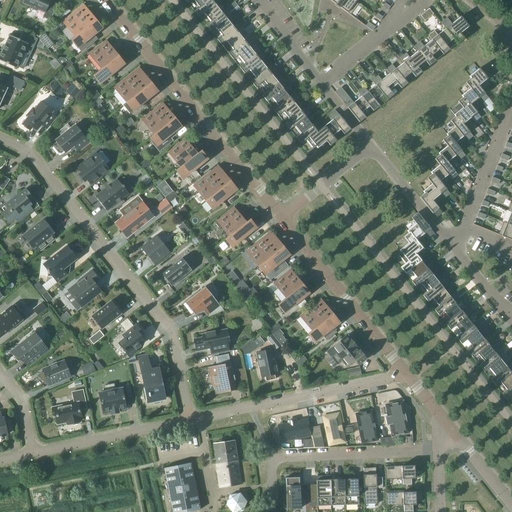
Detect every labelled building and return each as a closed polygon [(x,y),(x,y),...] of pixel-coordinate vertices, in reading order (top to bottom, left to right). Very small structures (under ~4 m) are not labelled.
[(37,10),(45,13),(50,0),(24,0),(23,3),(27,6),(28,5),(30,7),(30,8),(37,12),(37,10)] [(204,14),(210,21),(221,13),(215,5),(213,2),(215,0),(208,0),(199,7),(194,12),(199,18),(204,14)] [(339,0),(336,5),(335,6),(338,9),(340,7),(350,15),(358,5),(351,0),(339,0)] [(56,15),(58,16),(60,19),(70,12),(66,7),(56,15)] [(215,28),(222,35),(232,27),(226,19),(224,16),(231,11),(228,8),(221,13),(210,21),(205,26),(210,32),(215,28)] [(63,21),(75,36),(90,24),(78,9),(63,21)] [(446,30),(453,39),(457,44),(463,39),(459,34),(467,27),(467,28),(468,27),(460,17),(459,18),(460,18),(452,25),(451,24),(449,26),(444,20),(440,23),(446,30)] [(94,21),(90,24),(75,36),(71,40),(81,52),(97,40),(94,36),(101,29),(94,21)] [(368,22),(365,26),(372,31),(375,27),(368,22)] [(227,42),(233,50),(243,41),(237,33),(238,33),(236,30),(240,27),(237,23),(232,27),(222,35),(217,40),(222,46),(227,42)] [(427,36),(432,41),(439,50),(443,55),(449,50),(445,45),(453,39),(446,30),(438,36),(437,35),(435,37),(431,33),(427,36)] [(38,38),(47,49),(53,44),(44,33),(38,38)] [(0,54),(0,61),(15,68),(26,44),(9,36),(0,54)] [(238,56),(244,64),(255,55),(249,47),(247,44),(253,39),(250,36),(243,41),(233,50),(228,54),(233,60),(238,56)] [(413,47),(417,52),(425,61),(429,66),(435,61),(431,56),(439,50),(432,41),(424,47),(423,47),(421,49),(417,44),(413,47)] [(89,54),(101,69),(117,57),(105,42),(89,54)] [(249,70),(256,78),(266,69),(260,61),(258,58),(263,55),(260,51),(255,55),(244,64),(239,68),(244,74),(249,70)] [(399,58),(403,63),(411,72),(415,78),(421,73),(417,67),(425,61),(417,52),(410,58),(409,58),(407,60),(403,55),(399,58)] [(117,57),(101,69),(94,75),(101,84),(124,65),(117,57)] [(60,66),(64,71),(72,65),(73,64),(69,59),(60,66)] [(389,75),(397,84),(401,89),(407,84),(403,79),(411,72),(403,63),(396,70),(395,69),(393,71),(389,67),(385,70),(389,75)] [(72,65),(64,71),(68,76),(74,71),(72,65)] [(261,84),(267,92),(277,83),(271,75),(272,75),(269,72),(274,69),(271,65),(266,69),(256,78),(250,82),(255,88),(261,84)] [(470,89),(478,98),(482,103),(488,98),(478,86),(485,79),(486,80),(487,79),(492,75),(480,70),(479,69),(478,70),(470,77),(471,78),(465,83),(470,89)] [(115,88),(127,103),(142,90),(130,75),(115,88)] [(371,81),(375,86),(383,95),(387,100),(393,95),(389,90),(397,84),(389,75),(382,81),(381,80),(379,83),(375,78),(371,81)] [(0,101),(6,89),(9,91),(11,86),(20,91),(24,82),(11,76),(7,84),(5,83),(3,87),(0,85),(0,101)] [(272,98),(278,106),(288,97),(282,89),(283,89),(281,86),(285,83),(282,79),(277,83),(267,92),(262,96),(267,102),(272,98)] [(142,90),(127,103),(123,106),(130,114),(134,111),(157,93),(150,84),(142,90)] [(72,85),(68,90),(75,95),(79,90),(72,85)] [(361,97),(369,106),(373,111),(379,106),(375,101),(383,95),(375,86),(368,92),(367,92),(365,94),(361,89),(357,92),(361,97)] [(457,102),(463,109),(470,118),(474,123),(480,118),(470,105),(478,98),(470,89),(462,96),(463,98),(457,102)] [(87,99),(90,104),(99,97),(100,96),(96,91),(87,99)] [(283,112),(289,120),(300,111),(294,104),(294,103),(292,100),(297,97),(294,93),(288,97),(278,106),(273,110),(278,116),(283,112)] [(99,97),(90,104),(94,108),(102,102),(99,97)] [(369,106),(361,97),(354,103),(353,103),(351,105),(346,99),(342,102),(359,123),(365,118),(361,112),(369,106)] [(32,109),(26,116),(28,118),(22,125),(29,131),(32,127),(36,131),(41,125),(46,129),(55,118),(50,114),(52,112),(40,102),(34,110),(32,109)] [(142,119),(154,135),(170,122),(157,107),(142,119)] [(294,126),(301,134),(311,125),(305,118),(305,117),(303,115),(308,111),(305,107),(300,111),(289,120),(284,124),(289,130),(294,126)] [(450,121),(455,128),(462,137),(466,142),(473,137),(462,124),(470,118),(463,109),(454,115),(455,117),(450,121)] [(324,126),(324,127),(335,141),(336,141),(332,136),(340,130),(344,135),(350,130),(335,110),(331,113),(335,118),(332,120),(332,121),(325,127),(324,126)] [(101,117),(95,122),(99,127),(105,123),(101,117)] [(173,138),(176,135),(174,133),(180,128),(173,119),(170,122),(154,135),(150,138),(157,146),(161,151),(164,148),(173,141),(172,141),(171,139),(173,138)] [(316,121),(311,125),(301,134),(295,138),(300,144),(306,140),(312,148),(311,148),(312,150),(316,146),(317,148),(326,141),(330,146),(335,141),(324,127),(322,128),(316,121)] [(113,132),(116,137),(125,130),(121,125),(113,132)] [(58,154),(61,154),(64,152),(65,153),(74,146),(78,151),(89,143),(75,126),(56,141),(57,142),(53,145),(53,148),(58,154)] [(447,147),(455,156),(459,161),(465,156),(455,143),(462,137),(455,128),(446,135),(447,136),(442,140),(447,147)] [(168,152),(180,167),(196,155),(184,140),(168,152)] [(440,166),(447,175),(451,180),(457,175),(447,162),(455,156),(447,147),(439,154),(440,155),(434,159),(440,166)] [(196,155),(180,167),(177,170),(183,179),(207,160),(200,152),(196,155)] [(87,180),(90,185),(91,185),(99,179),(109,171),(95,153),(77,168),(81,173),(78,175),(84,182),(87,180)] [(139,165),(142,170),(151,163),(147,158),(139,165)] [(427,178),(432,185),(439,194),(443,199),(450,194),(439,181),(447,175),(440,166),(431,173),(432,174),(427,178)] [(194,186),(206,201),(221,188),(209,173),(194,186)] [(141,179),(146,185),(150,182),(145,175),(141,179)] [(0,183),(0,188),(3,190),(10,180),(5,177),(0,183)] [(96,199),(105,210),(108,207),(110,209),(128,194),(123,188),(124,187),(123,186),(122,186),(117,179),(98,194),(99,196),(96,199)] [(221,188),(206,201),(213,209),(236,191),(229,182),(221,188)] [(439,194),(432,185),(423,192),(424,193),(419,198),(436,218),(442,213),(431,200),(439,194)] [(25,189),(5,205),(5,206),(8,209),(1,215),(8,224),(15,219),(18,222),(33,211),(29,206),(31,204),(28,201),(32,198),(25,189)] [(165,198),(168,203),(177,196),(173,191),(165,198)] [(165,200),(156,207),(163,215),(171,208),(165,200)] [(142,203),(119,221),(115,224),(126,238),(153,216),(142,203)] [(222,227),(229,236),(245,223),(232,208),(214,223),(219,229),(222,227)] [(407,231),(408,233),(422,249),(422,248),(416,240),(423,234),(424,234),(426,232),(430,237),(434,234),(417,213),(411,218),(416,225),(407,231)] [(503,222),(503,223),(511,226),(511,213),(506,223),(503,222)] [(48,217),(23,236),(33,249),(35,247),(40,252),(55,240),(51,234),(53,233),(50,229),(55,225),(48,217)] [(245,223),(229,236),(225,239),(232,248),(255,229),(248,220),(245,223)] [(498,235),(511,240),(511,226),(503,223),(499,233),(498,235)] [(191,231),(195,236),(203,229),(199,224),(191,231)] [(400,268),(416,255),(415,255),(414,254),(416,253),(419,251),(422,256),(426,253),(422,248),(422,249),(408,233),(403,237),(408,244),(400,251),(401,252),(393,259),(394,260),(399,256),(405,263),(400,268)] [(140,248),(154,265),(152,267),(153,267),(170,253),(156,235),(140,248)] [(246,251),(258,266),(274,254),(262,239),(246,251)] [(45,291),(46,291),(57,283),(60,281),(63,278),(67,275),(63,270),(70,264),(71,263),(70,263),(70,262),(71,258),(71,254),(72,253),(72,247),(72,248),(67,247),(66,246),(63,249),(58,253),(48,261),(49,261),(48,270),(47,270),(46,271),(47,273),(47,277),(48,276),(49,277),(52,277),(42,286),(45,291)] [(274,254),(258,266),(265,275),(289,256),(282,247),(274,254)] [(411,282),(412,282),(428,269),(427,269),(420,261),(421,261),(416,255),(400,268),(405,274),(410,270),(416,277),(411,282)] [(206,261),(210,265),(215,261),(211,257),(206,261)] [(217,264),(221,269),(229,262),(225,257),(217,264)] [(161,274),(171,287),(191,271),(182,258),(161,274)] [(422,296),(423,296),(439,283),(438,283),(432,275),(430,272),(435,269),(432,265),(427,269),(428,269),(412,282),(416,288),(421,284),(427,291),(422,296)] [(68,290),(76,301),(72,304),(77,311),(98,294),(91,286),(94,284),(93,284),(98,280),(91,271),(78,282),(78,283),(68,290)] [(274,283),(286,298),(301,286),(289,271),(274,283)] [(434,310),(450,297),(449,297),(443,289),(441,286),(446,283),(443,279),(438,283),(439,283),(423,296),(427,302),(433,298),(439,306),(434,310)] [(36,290),(40,296),(46,291),(45,291),(41,285),(36,290)] [(301,286),(286,298),(278,304),(285,313),(308,294),(301,286)] [(194,315),(203,312),(208,318),(224,311),(205,287),(185,303),(194,315)] [(243,297),(247,302),(256,294),(252,289),(243,297)] [(445,324),(461,311),(460,311),(454,303),(455,303),(453,300),(457,297),(454,293),(450,297),(434,310),(439,316),(444,312),(450,320),(445,324)] [(309,304),(305,299),(297,306),(301,311),(309,304)] [(110,302),(92,316),(102,329),(120,314),(120,313),(121,312),(113,301),(111,303),(110,302)] [(33,310),(38,315),(46,309),(41,303),(33,310)] [(300,316),(312,331),(328,318),(315,303),(300,316)] [(0,336),(24,317),(16,307),(13,309),(12,307),(0,316),(0,336)] [(456,338),(457,338),(473,325),(472,325),(466,317),(464,314),(469,311),(466,307),(461,311),(445,324),(450,330),(455,326),(461,334),(456,338)] [(328,318),(312,331),(308,334),(315,342),(338,324),(331,315),(328,318)] [(467,352),(468,352),(484,339),(483,339),(477,331),(475,328),(480,325),(477,321),(472,325),(473,325),(457,338),(461,344),(466,340),(473,348),(467,352)] [(269,330),(273,335),(279,330),(281,328),(277,323),(269,330)] [(125,339),(118,344),(122,350),(124,352),(128,357),(137,350),(135,349),(139,345),(138,344),(144,340),(141,336),(143,334),(137,325),(122,336),(125,339)] [(210,349),(211,355),(229,351),(227,345),(229,345),(226,330),(214,332),(205,333),(205,334),(202,335),(202,338),(194,340),(196,351),(210,349)] [(279,330),(273,335),(276,339),(283,334),(279,330)] [(89,339),(93,345),(104,336),(99,331),(89,339)] [(10,353),(18,362),(23,358),(30,366),(53,348),(48,341),(44,344),(35,333),(10,353)] [(350,340),(349,339),(347,335),(326,352),(331,357),(335,354),(346,367),(354,360),(358,365),(365,359),(359,351),(356,347),(350,340)] [(479,366),(495,353),(494,353),(490,348),(488,345),(489,345),(486,342),(491,339),(488,335),(484,339),(468,352),(472,358),(478,354),(484,362),(479,366)] [(272,336),(268,340),(275,349),(280,345),(272,336)] [(245,345),(239,349),(241,355),(250,353),(251,352),(245,345)] [(490,380),(506,367),(499,359),(500,359),(498,357),(502,353),(499,349),(495,353),(479,366),(484,372),(489,368),(495,376),(490,380)] [(275,362),(274,356),(273,356),(272,350),(256,353),(261,377),(265,376),(266,381),(275,379),(274,374),(277,374),(274,362),(275,362)] [(148,359),(146,354),(136,357),(138,362),(140,362),(146,360),(148,359)] [(230,363),(228,354),(214,357),(216,366),(207,368),(212,387),(213,387),(215,395),(237,390),(231,363),(230,363)] [(295,363),(299,368),(307,361),(303,356),(295,363)] [(148,371),(146,360),(140,362),(142,372),(141,372),(144,385),(145,389),(143,390),(146,401),(164,398),(161,386),(159,386),(158,382),(160,382),(158,369),(148,371)] [(64,362),(57,365),(56,363),(49,366),(49,368),(43,370),(45,375),(42,378),(48,385),(51,384),(70,376),(64,362)] [(82,366),(86,375),(95,371),(91,362),(82,366)] [(501,394),(502,394),(511,386),(511,375),(511,373),(509,371),(511,368),(511,364),(511,363),(506,367),(490,380),(495,386),(500,382),(506,390),(501,394)] [(359,368),(346,370),(348,377),(360,375),(359,368)] [(122,388),(115,390),(113,384),(104,386),(105,392),(98,393),(102,414),(110,412),(111,414),(118,413),(118,411),(126,409),(122,388)] [(511,386),(502,394),(506,400),(511,396),(511,386)] [(51,408),(53,417),(55,416),(57,424),(66,422),(66,425),(80,422),(79,420),(81,419),(78,403),(85,402),(82,390),(72,393),(74,403),(51,408)] [(389,424),(385,425),(386,431),(390,430),(391,436),(409,433),(402,401),(385,405),(389,424)] [(355,414),(362,443),(377,440),(371,411),(355,414)] [(323,417),(329,445),(344,442),(339,414),(323,417)] [(278,427),(281,441),(281,442),(309,436),(306,421),(305,420),(279,426),(278,427)] [(343,427),(345,435),(354,433),(353,425),(343,427)] [(310,429),(312,439),(314,448),(323,448),(320,430),(319,427),(317,428),(310,429)] [(314,448),(312,439),(310,439),(310,440),(302,440),(303,448),(314,448)] [(213,444),(220,488),(241,485),(234,441),(213,444)] [(190,463),(164,468),(172,511),(190,511),(200,510),(190,463)] [(384,467),(385,480),(402,479),(402,485),(411,485),(411,479),(414,478),(414,465),(384,467)] [(372,468),(362,468),(363,475),(363,486),(363,496),(364,504),(377,504),(376,487),(382,487),(382,478),(376,478),(376,474),(373,475),(372,468)] [(331,506),(330,480),(322,480),(322,476),(316,477),(316,486),(317,502),(317,507),(331,506)] [(285,478),(286,510),(300,509),(299,477),(285,478)] [(344,479),(330,480),(331,506),(345,505),(344,479)] [(357,479),(344,479),(345,505),(358,505),(358,496),(363,496),(363,486),(358,487),(357,479)] [(385,493),(386,506),(403,505),(403,511),(412,511),(412,505),(415,505),(415,502),(422,501),(421,492),(415,493),(415,492),(385,493)] [(230,495),(226,504),(232,511),(233,511),(242,511),(246,501),(240,494),(230,495)]
